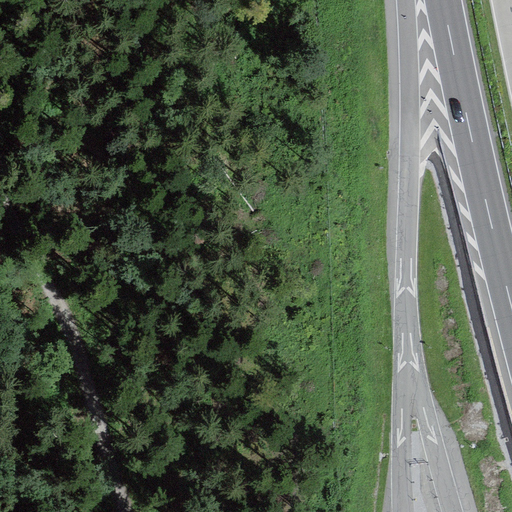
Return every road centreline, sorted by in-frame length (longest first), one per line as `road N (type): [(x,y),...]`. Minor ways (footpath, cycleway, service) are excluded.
road 1 (motorway): [(443,0),(511,308)]
road 2 (track): [(96,511),(0,275)]
